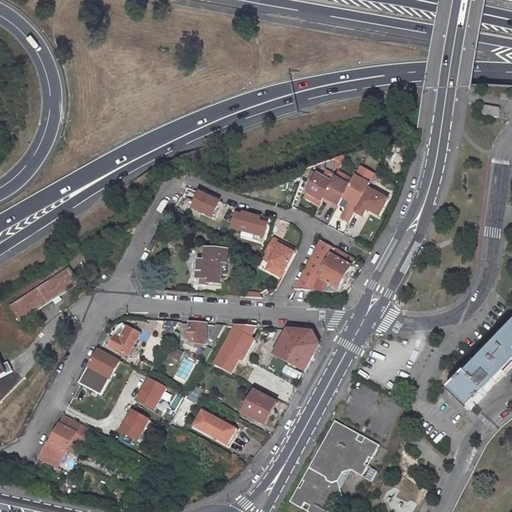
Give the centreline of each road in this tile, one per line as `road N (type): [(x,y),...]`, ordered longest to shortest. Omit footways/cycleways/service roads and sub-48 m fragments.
road 1 (motorway): [(0,248),(142,160),(241,115),(418,70)]
road 2 (motorway): [(0,224),(138,147),(239,103),(352,74),(418,70)]
road 3 (residential): [(114,290),(173,183),(184,182),(313,226),(276,314)]
road 4 (tertiary): [(456,0),(426,172),(351,320)]
road 5 (tertiary): [(371,316),(421,228),(438,174),(470,0)]
road 6 (residential): [(371,316),(442,320),(476,296),(499,162),(511,136)]
road 7 (motorway): [(267,0),(511,44)]
road 8 (tertiary): [(351,320),(253,494),(235,511)]
road 9 (tertiary): [(266,511),(371,316)]
road 10 (trunk): [(0,13),(37,49),(51,101),(40,149),(0,192)]
road 11 (residential): [(22,457),(114,290)]
road 12 (residential): [(114,290),(152,303),(276,314)]
road 13 (residential): [(438,511),(467,444),(511,397)]
road 14 (unknown): [(511,315),(454,380),(435,419)]
road 15 (motorway): [(511,25),(393,0)]
